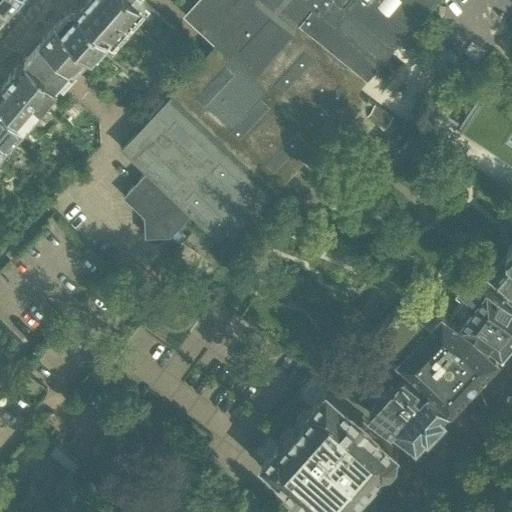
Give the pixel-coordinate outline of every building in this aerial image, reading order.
[(0,0),(0,5),(7,11),(16,0),(17,0),(18,0),(17,0),(0,0)] [(84,0),(79,7),(114,39),(130,22),(105,0),(84,0)] [(105,0),(130,22),(146,3),(142,0),(105,0)] [(198,0),(187,13),(219,43),(172,94),(171,93),(166,100),(164,98),(134,132),(134,133),(121,147),(147,171),(124,195),(145,215),(145,236),(171,235),(183,222),(185,223),(160,250),(167,256),(200,221),(215,235),(217,236),(228,244),(305,158),(312,164),(367,98),(357,89),(369,76),(379,65),(378,65),(395,45),(396,46),(436,0),(198,0)] [(57,22),(90,51),(98,57),(114,39),(79,7),(77,6),(70,7),(66,12),(65,12),(58,21),(57,22)] [(41,39),(72,67),(74,69),(90,51),(57,22),(47,33),(41,39)] [(33,50),(26,57),(58,86),(59,85),(57,84),(63,77),(72,67),(41,39),(41,40),(38,44),(33,50)] [(15,68),(9,76),(41,104),(58,86),(26,57),(15,68)] [(140,80),(150,89),(159,80),(148,71),(140,80)] [(4,82),(0,86),(0,98),(26,121),(41,104),(9,76),(4,81),(4,82)] [(461,134),(511,169),(511,107),(468,77),(438,119),(461,134)] [(0,131),(10,140),(26,121),(0,98),(0,131)] [(367,115),(376,121),(385,127),(392,116),(375,104),(367,115)] [(0,150),(10,140),(0,131),(0,150)] [(228,244),(217,236),(204,254),(203,255),(220,267),(233,248),(228,244)] [(26,241),(22,237),(6,253),(11,257),(26,241)] [(511,242),(507,248),(508,257),(507,258),(488,241),(478,253),(478,258),(486,265),(478,273),(511,295),(511,242)] [(445,253),(459,262),(464,254),(451,245),(445,253)] [(463,299),(450,314),(502,352),(503,351),(505,349),(504,349),(511,339),(511,302),(470,273),(469,274),(467,272),(463,272),(460,273),(457,278),(456,280),(456,283),(457,286),(460,289),(456,294),(463,299)] [(434,386),(433,386),(453,405),(502,352),(450,314),(443,308),(432,322),(426,317),(427,317),(405,299),(371,340),(393,358),(396,354),(434,386)] [(0,341),(0,346),(12,356),(19,347),(4,336),(0,341)] [(369,409),(380,417),(417,443),(419,441),(429,430),(441,417),(453,405),(433,386),(432,388),(378,354),(368,367),(390,387),(386,392),(376,383),(359,400),(369,408),(369,409)] [(114,372),(122,383),(132,375),(123,364),(114,372)] [(312,505),(319,511),(349,511),(350,506),(358,496),(360,498),(368,489),(376,480),(374,478),(382,469),(391,467),(397,461),(398,452),(399,451),(378,432),(378,431),(370,423),(362,415),(361,416),(353,408),(352,409),(312,374),(295,394),(310,408),(304,408),(297,416),(296,424),(294,425),(287,427),(280,434),(279,441),(270,432),(253,451),(263,460),(262,461),(286,482),(285,483),(294,490),(292,491),(302,500),(303,499),(311,506),(312,505)] [(181,436),(200,449),(209,437),(189,423),(181,435),(181,436)] [(0,511),(17,511),(16,511),(15,511),(0,511),(0,494),(8,483),(0,477),(0,511)]
